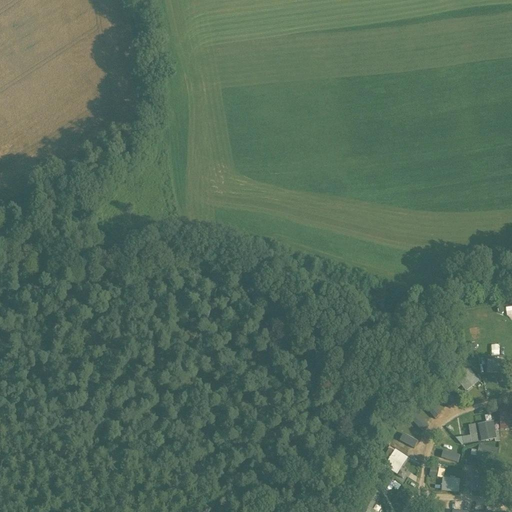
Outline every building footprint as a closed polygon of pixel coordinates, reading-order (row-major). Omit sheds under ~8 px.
[(511,374),(511,359),(491,359),(491,374),(511,374)] [(511,406),(503,407),(505,427),(511,426),(511,406)] [(498,421),(472,424),(473,436),(461,437),(462,444),(501,439),(498,421)] [(480,445),(479,459),(498,460),(499,447),(480,445)] [(404,471),(412,457),(399,450),(391,463),(404,471)] [(461,464),(464,455),(446,450),(443,459),(461,464)] [(462,468),(442,469),(442,478),(462,477),(462,468)] [(477,469),(476,486),(491,486),(491,469),(477,469)] [(445,492),(463,492),(463,479),(445,479),(445,492)]
